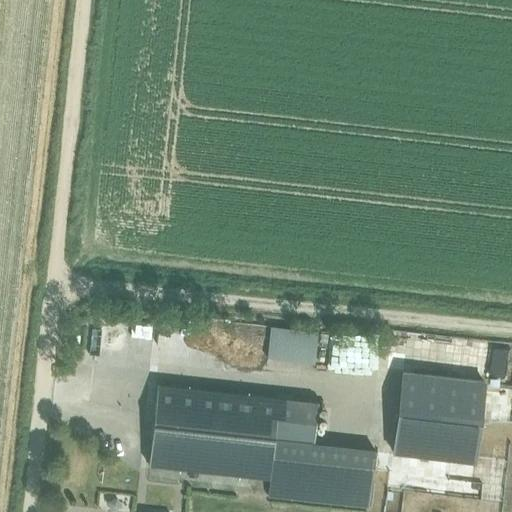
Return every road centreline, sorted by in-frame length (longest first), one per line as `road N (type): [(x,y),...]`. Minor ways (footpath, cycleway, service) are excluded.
road 1 (track): [(82,0),(53,279),(511,328)]
road 2 (residential): [(53,279),(28,511)]
